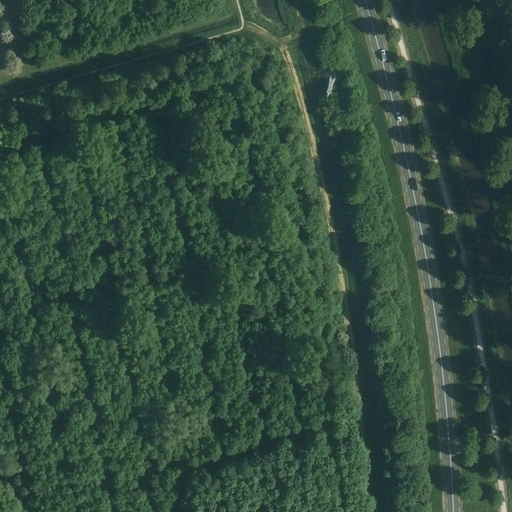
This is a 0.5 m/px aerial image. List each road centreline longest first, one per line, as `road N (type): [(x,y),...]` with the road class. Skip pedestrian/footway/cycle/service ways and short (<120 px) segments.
road 1 (secondary): [(365,0),(433,295),(453,511)]
road 2 (track): [(511,197),(458,0)]
